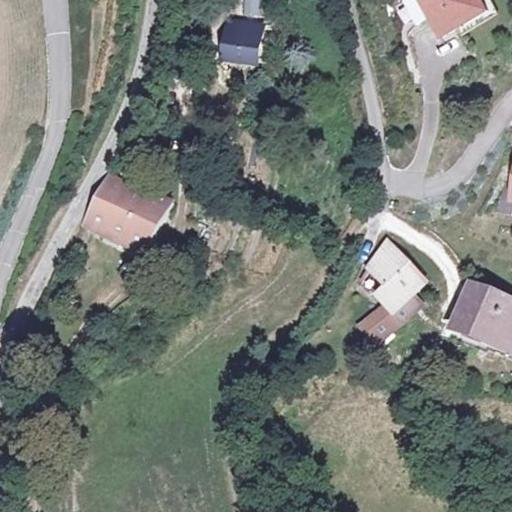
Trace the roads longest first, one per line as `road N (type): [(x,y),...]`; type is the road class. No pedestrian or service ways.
road 1 (residential): [(347,0),(387,167),(384,206),(348,245),(312,320),(234,379),(225,442),(242,511)]
road 2 (unclassified): [(154,0),(134,103),(0,365)]
